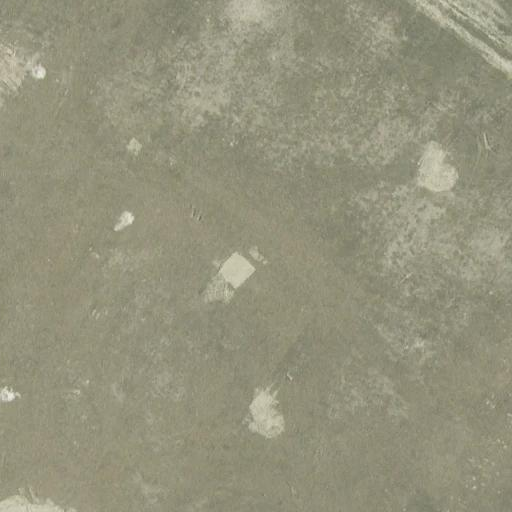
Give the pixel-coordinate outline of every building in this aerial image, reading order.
[(352,130),(380,87),(344,64),(357,43),(333,28),(324,41),(283,14),(275,27),(297,42),(278,70),(307,89),(297,106),(317,119),(323,110),(352,130)] [(264,38),(260,52),(275,56),(279,41),(264,38)] [(206,66),(196,84),(224,100),(234,83),(206,66)] [(442,135),(428,143),(435,155),(448,148),(442,135)] [(460,149),(446,155),(452,168),(466,162),(460,149)] [(392,197),(390,182),(366,168),(352,192),(353,203),(370,213),(394,210),(396,234),(416,245),(427,244),(437,226),(424,219),(424,214),(416,210),(419,204),(405,205),(392,197)] [(426,253),(452,272),(490,218),(464,200),(426,253)] [(81,241),(101,253),(121,221),(101,209),(81,241)] [(291,237),(324,261),(338,243),(305,219),(291,237)] [(182,338),(202,352),(226,318),(206,305),(182,338)] [(318,327),(329,311),(319,305),(309,321),(318,327)] [(49,344),(56,327),(31,317),(33,313),(21,308),(12,328),(49,344)] [(154,326),(148,336),(166,347),(172,337),(154,326)] [(126,367),(147,384),(168,357),(148,340),(126,367)] [(508,445),(511,447),(511,398),(505,408),(506,388),(481,387),(482,374),(475,369),(464,383),(451,383),(466,393),(465,404),(478,413),(477,429),(479,426),(485,431),(498,414),(509,422),(508,445)] [(411,388),(379,429),(399,445),(432,403),(411,388)] [(36,464),(82,497),(92,484),(46,450),(36,464)] [(249,480),(250,492),(274,489),(272,468),(262,469),(262,464),(245,466),(244,457),(230,458),(233,482),(249,480)] [(0,495),(0,511),(92,511),(18,466),(0,495)]
